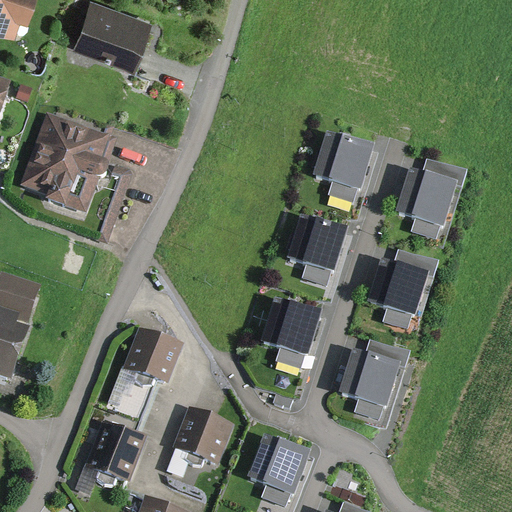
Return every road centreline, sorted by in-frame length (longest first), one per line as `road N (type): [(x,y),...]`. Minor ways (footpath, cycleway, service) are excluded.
road 1 (residential): [(64,437),(175,191),(239,0)]
road 2 (residential): [(275,417),(368,456),(408,511)]
